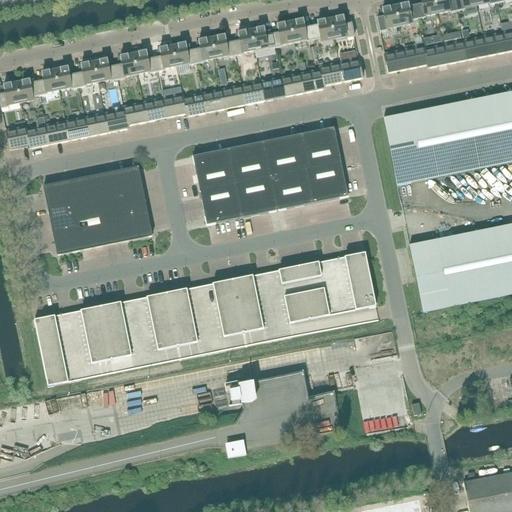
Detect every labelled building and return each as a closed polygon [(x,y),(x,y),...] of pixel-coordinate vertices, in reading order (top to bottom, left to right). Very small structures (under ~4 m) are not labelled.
[(419,6),(415,7),(418,21),(422,20),(425,19),(425,17),(428,17),(437,15),(436,9),(434,0),(420,0),(422,6),(419,6)] [(434,0),(436,9),(437,15),(444,14),(450,12),(450,14),(457,13),(457,11),(454,0),(449,0),(448,0),(447,0),(434,0)] [(454,0),(457,11),(457,13),(464,11),(465,11),(464,9),(474,7),(476,7),(475,0),(454,0)] [(405,6),(395,8),(395,10),(396,12),(399,28),(412,25),(411,22),(418,21),(415,7),(412,8),(409,8),(408,5),(405,6)] [(377,20),(377,21),(380,33),(387,32),(387,30),(390,29),(399,28),(396,12),(395,10),(395,8),(382,11),(382,12),(384,18),(381,19),(377,20)] [(343,18),(330,21),(334,41),(346,38),(347,40),(354,38),(351,25),(345,26),(343,18)] [(303,21),(290,24),(294,44),(306,41),(307,43),(314,42),(311,28),(305,29),(303,21)] [(318,27),(311,28),(314,42),(320,40),(321,43),(334,41),(330,21),(317,24),(318,27)] [(279,35),(272,36),(275,50),(282,48),(282,46),(294,44),(290,24),(277,27),(279,35)] [(264,29),(251,32),(255,52),(267,49),(267,51),(275,50),(272,36),(265,37),(264,29)] [(511,31),(502,34),(506,54),(511,52),(511,31)] [(239,43),(233,44),(235,57),(243,56),(242,54),(255,52),(251,32),(238,35),(239,43)] [(506,54),(502,34),(482,38),(486,58),(506,54)] [(225,37),(212,40),(216,60),(228,57),(228,59),(235,57),(233,44),(230,44),(226,45),(225,37)] [(486,58),(482,38),(463,42),(468,62),(486,58)] [(200,51),(194,52),(196,65),(204,64),(203,62),(216,60),(212,40),(199,43),(200,51)] [(468,62),(463,42),(444,46),(448,66),(461,63),(468,62)] [(185,45),(172,48),(176,68),(189,65),(189,67),(196,65),(194,52),(187,53),(185,45)] [(448,66),(444,46),(424,50),(424,48),(424,47),(428,70),(437,68),(439,68),(448,66)] [(428,70),(424,47),(408,50),(405,51),(404,51),(408,71),(427,67),(428,70)] [(161,58),(154,60),(157,73),(164,72),(164,70),(176,68),(172,48),(159,51),(161,58)] [(312,61),(318,60),(315,48),(310,49),(312,61)] [(388,75),(408,71),(404,51),(392,54),(388,54),(384,55),(388,73),(388,75)] [(146,53),(133,56),(137,76),(149,73),(150,75),(157,73),(154,60),(148,61),(146,53)] [(122,66),(115,68),(118,81),(125,80),(125,78),(137,76),(133,56),(120,59),(122,66)] [(363,80),(359,60),(339,64),(343,84),(363,80)] [(107,61),(94,64),(98,84),(110,81),(111,83),(118,81),(115,68),(109,69),(107,61)] [(83,74),(76,76),(79,89),(86,88),(86,86),(98,84),(94,64),(81,66),(83,74)] [(319,68),(320,71),(324,91),(324,88),(343,84),(339,64),(319,68)] [(68,69),(55,72),(59,92),(71,89),(71,91),(79,89),(76,76),(69,77),(68,69)] [(304,95),(324,91),(320,71),(300,75),(304,95)] [(43,82),(37,84),(39,97),(47,96),(46,94),(59,92),(55,72),(42,74),(43,82)] [(300,75),(281,79),(285,99),(304,95),(300,75)] [(285,99),(281,79),(261,83),(265,103),(285,99)] [(30,82),(17,85),(21,104),(34,102),(33,99),(39,97),(37,84),(30,85),(30,82)] [(245,107),(265,103),(261,83),(241,87),(245,107)] [(5,95),(0,96),(0,103),(1,110),(9,109),(8,107),(7,107),(21,104),(17,85),(3,87),(5,95)] [(245,107),(241,87),(222,91),(226,111),(245,107)] [(226,111),(222,91),(202,95),(206,115),(226,111)] [(397,187),(511,163),(511,94),(383,120),(397,187)] [(187,119),(206,115),(202,95),(183,99),(187,119)] [(187,119),(183,99),(182,96),(162,100),(167,120),(186,116),(186,119),(187,119)] [(162,100),(143,104),(147,124),(167,120),(162,100)] [(147,124),(143,104),(123,108),(124,111),(128,131),(128,128),(147,124)] [(108,135),(128,131),(124,111),(104,115),(108,135)] [(108,135),(104,115),(85,119),(89,139),(108,135)] [(85,119),(65,123),(69,143),(89,139),(85,119)] [(69,143),(65,123),(45,127),(49,147),(69,143)] [(30,151),(49,147),(45,127),(26,131),(30,151)] [(30,151),(26,131),(25,128),(6,132),(10,152),(29,148),(29,151),(30,151)] [(334,130),(193,158),(206,227),(348,198),(334,130)] [(140,181),(138,169),(114,174),(117,186),(140,181)] [(121,208),(119,197),(117,186),(114,174),(91,179),(98,213),(121,208)] [(74,218),(98,213),(91,179),(67,184),(70,195),(72,207),(74,218)] [(117,186),(119,197),(142,192),(140,181),(117,186)] [(46,200),(70,195),(67,184),(44,188),(46,200)] [(119,197),(121,208),(145,204),(142,192),(119,197)] [(48,211),(72,207),(70,195),(46,200),(48,211)] [(124,220),(147,215),(145,204),(121,208),(124,220)] [(51,223),(74,218),(72,207),(48,211),(51,223)] [(126,231),(124,220),(121,208),(98,213),(105,247),(128,243),(126,231)] [(105,247),(98,213),(74,218),(77,229),(79,241),(81,252),(105,247)] [(126,231),(149,226),(147,215),(124,220),(126,231)] [(53,234),(77,229),(74,218),(51,223),(53,234)] [(126,231),(128,243),(152,238),(149,226),(126,231)] [(511,226),(455,238),(446,240),(409,247),(419,296),(422,314),(511,296),(511,226)] [(55,245),(79,241),(77,229),(53,234),(55,245)] [(58,257),(81,252),(79,241),(55,245),(58,257)] [(344,261),(351,292),(352,296),(355,312),(355,313),(376,309),(373,296),(366,262),(365,257),(365,255),(344,259),(344,261)] [(289,324),(290,332),(292,338),(291,338),(291,339),(339,330),(336,316),(329,317),(325,296),(319,266),(319,265),(278,273),(278,274),(279,274),(283,296),(289,324)] [(217,308),(219,320),(226,351),(225,352),(225,353),(267,344),(266,343),(262,324),(258,304),(257,296),(253,279),(253,278),(212,286),(212,288),(213,288),(214,296),(217,308)] [(154,339),(155,343),(160,365),(159,365),(159,366),(184,361),(201,358),(201,357),(200,357),(198,345),(188,298),(188,296),(187,293),(187,291),(184,292),(162,296),(146,300),(146,301),(147,301),(153,333),(154,339)] [(123,315),(123,314),(121,307),(121,306),(121,305),(114,306),(111,307),(80,313),(80,314),(81,314),(83,327),(93,379),(94,380),(94,379),(135,371),(135,370),(134,370),(129,345),(123,315)] [(68,383),(67,377),(60,344),(59,336),(56,323),(55,320),(56,319),(55,318),(34,322),(35,324),(36,329),(48,389),(69,385),(69,384),(69,383),(68,383)] [(511,319),(468,331),(476,361),(511,351),(511,319)] [(428,346),(428,366),(468,366),(468,346),(428,346)] [(241,400),(242,404),(253,402),(249,384),(238,386),(239,391),(230,392),(231,401),(241,400)] [(217,400),(229,398),(227,385),(215,388),(217,400)] [(466,387),(456,390),(457,397),(467,394),(466,387)] [(421,416),(419,407),(419,405),(411,406),(414,417),(421,416)] [(227,460),(229,460),(246,456),(243,444),(227,447),(229,457),(226,458),(227,460)] [(511,511),(511,474),(463,484),(468,511),(511,511)] [(420,511),(419,501),(409,503),(410,511),(420,511)] [(410,511),(409,503),(399,505),(400,511),(410,511)]
